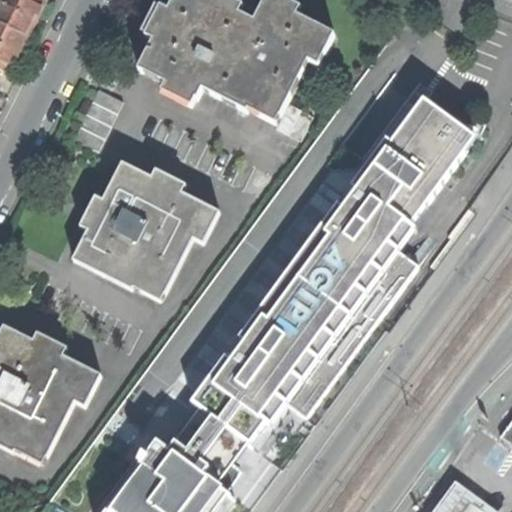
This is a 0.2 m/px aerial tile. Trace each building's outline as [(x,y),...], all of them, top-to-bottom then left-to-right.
[(0,0),(0,27),(27,42),(37,23),(46,5),(35,0),(0,0)] [(177,0),(167,21),(140,75),(199,104),(204,94),(249,117),(254,106),(282,120),(277,131),(302,143),(314,119),(290,106),(311,65),(321,70),(337,38),(267,3),(256,25),(215,4),(217,0),(177,0)] [(27,42),(0,27),(0,73),(9,78),(18,60),(27,42)] [(100,90),(74,141),(99,153),(124,104),(100,90)] [(316,410),(421,270),(397,252),(412,232),(477,145),(455,129),(456,127),(425,105),(392,149),(387,145),(370,168),(353,190),(342,206),(240,340),(227,357),(191,405),(197,410),(200,412),(216,424),(229,433),(249,447),(251,449),(283,407),(306,423),(316,410)] [(251,449),(249,447),(229,433),(216,424),(200,412),(197,410),(191,405),(227,357),(240,340),(342,206),(353,190),(370,168),(352,153),(332,138),(324,132),(44,511),(239,511),(275,465),(306,423),(283,407),(251,449)] [(98,219),(74,264),(132,295),(137,285),(166,300),(194,246),(203,251),(220,218),(124,168),(101,214),(98,219)] [(0,336),(0,448),(14,455),(19,445),(47,459),(76,404),(86,409),(102,377),(27,339),(4,328),(0,336)] [(511,423),(501,438),(502,440),(504,437),(511,443),(511,423)] [(435,511),(495,511),(456,483),(435,511)]
